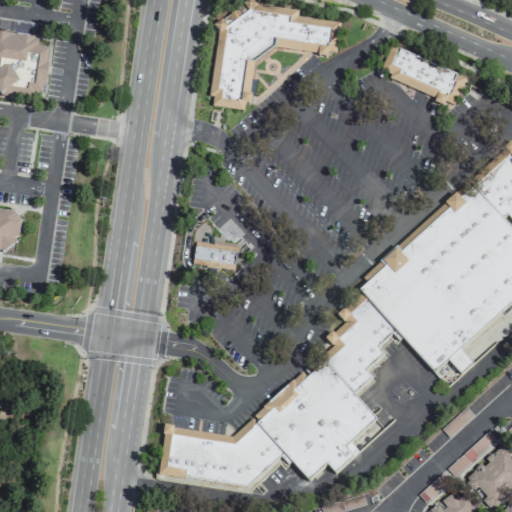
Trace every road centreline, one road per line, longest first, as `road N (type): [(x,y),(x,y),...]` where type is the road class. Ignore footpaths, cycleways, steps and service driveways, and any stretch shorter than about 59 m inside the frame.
road 1 (secondary): [(96,511),(170,0)]
road 2 (residential): [(510,402),(400,506),(379,511)]
road 3 (secondary): [(375,0),(511,64)]
road 4 (residential): [(122,334),(0,318)]
